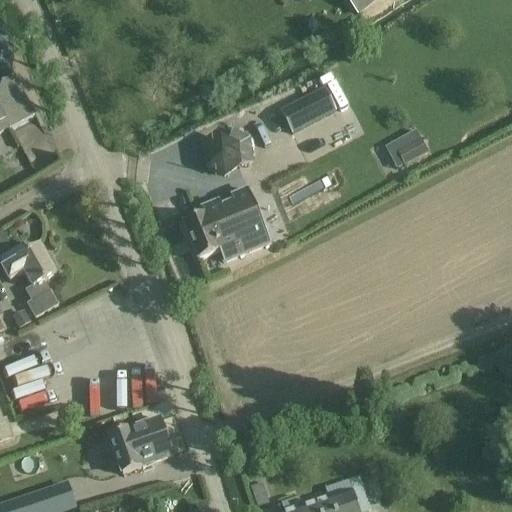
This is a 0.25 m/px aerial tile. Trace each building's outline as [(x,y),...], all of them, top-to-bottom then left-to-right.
[(345,0),(358,16),(377,0),(345,0)] [(0,79),(12,77),(14,50),(0,45),(0,79)] [(0,137),(34,119),(14,82),(0,89),(0,137)] [(290,120),(300,143),(344,124),(335,101),(290,120)] [(242,167),(242,166),(253,165),(251,140),(233,131),(229,142),(220,138),(203,150),(206,171),(225,180),(242,167)] [(404,167),(427,155),(420,141),(397,154),(404,167)] [(184,225),(199,262),(220,253),(225,265),(271,246),(249,192),(231,199),(234,204),(223,209),(220,203),(202,211),(205,216),(184,225)] [(24,274),(32,288),(25,292),(31,303),(26,306),(36,322),(59,308),(44,283),(56,276),(40,249),(3,270),(10,283),(24,274)] [(141,407),(142,402),(155,402),(155,374),(127,373),(127,378),(113,377),(112,406),(141,407)] [(0,443),(12,439),(6,422),(2,424),(0,417),(0,443)] [(108,438),(121,476),(173,458),(160,420),(108,438)] [(0,511),(49,511),(44,494),(0,508),(0,511)] [(359,511),(354,494),(297,511),(359,511)]
